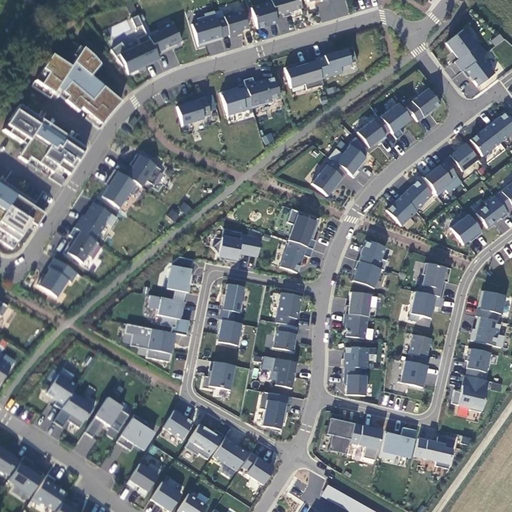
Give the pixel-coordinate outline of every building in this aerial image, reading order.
[(275,16),(282,14),(283,18),(291,15),(290,12),(302,9),(298,0),(270,0),(271,2),(275,16)] [(275,16),(271,2),(251,8),(257,29),(277,23),(275,16)] [(213,43),(222,40),(221,37),(216,19),(214,11),(203,15),(204,17),(196,19),(197,23),(191,25),(198,47),(208,44),(207,41),(212,40),(213,43)] [(216,19),(221,37),(228,35),(229,38),(237,35),(236,33),(248,30),(242,12),(216,19)] [(146,68),(159,62),(157,57),(148,38),(138,17),(131,20),(136,30),(142,27),(146,36),(137,40),(140,46),(127,52),(121,44),(111,52),(123,68),(124,67),(129,76),(139,71),(138,70),(145,66),(146,68)] [(148,38),(157,57),(177,48),(176,45),(181,43),(173,26),(148,38)] [(454,62),(462,72),(481,57),(485,54),(478,44),(475,46),(462,30),(445,44),(457,60),(454,62)] [(51,56),(33,83),(52,95),(56,89),(66,98),(63,102),(77,113),(80,109),(100,126),(108,115),(120,102),(90,77),(99,65),(93,57),(83,48),(69,69),(51,56)] [(352,48),(315,59),(315,61),(321,79),(341,73),(339,67),(356,62),(352,48)] [(481,57),(462,72),(467,79),(469,77),(477,87),(494,74),(481,57)] [(321,79),(315,61),(299,66),(299,64),(284,69),(290,89),(304,85),(306,91),(323,85),(321,79)] [(270,100),(279,98),(274,78),(260,82),(260,83),(254,85),(252,78),(243,81),(245,88),(251,108),(270,102),(270,100)] [(251,108),(245,88),(238,90),(237,88),(219,93),(226,116),(251,108)] [(411,103),(405,107),(417,122),(423,118),(424,119),(431,113),(430,112),(439,105),(427,89),(411,102),(411,103)] [(176,108),(181,126),(203,120),(202,117),(210,115),(209,111),(206,104),(205,98),(188,103),(188,104),(176,108)] [(206,104),(209,111),(216,109),(213,102),(206,104)] [(397,104),(379,118),(390,132),(396,140),(403,135),(398,129),(410,121),(397,104)] [(17,107),(1,133),(24,148),(16,160),(24,165),(27,160),(50,175),(54,168),(68,177),(85,151),(17,107)] [(487,127),(499,143),(511,133),(511,122),(504,113),(487,127)] [(384,136),(390,132),(379,118),(378,117),(372,122),(371,121),(356,133),(368,149),(377,142),(378,144),(385,139),(384,136)] [(129,124),(133,128),(139,121),(135,118),(129,124)] [(487,127),(469,140),(482,157),(499,143),(487,127)] [(265,145),(272,141),(269,134),(262,138),(265,145)] [(462,172),(478,160),(465,144),(449,156),(462,172)] [(359,166),(360,167),(366,160),(348,146),(341,155),(334,149),(328,158),(330,160),(347,173),(354,179),(359,173),(356,170),(359,166)] [(492,168),(509,155),(504,149),(488,162),(492,168)] [(114,170),(135,184),(141,188),(145,181),(152,185),(161,170),(137,154),(130,165),(133,167),(131,170),(119,163),(114,170)] [(335,188),(347,173),(330,160),(325,166),(324,165),(318,173),(319,173),(310,184),(326,197),(334,187),(335,188)] [(458,180),(445,162),(432,172),(430,170),(422,177),(436,196),(444,190),(447,194),(455,188),(452,184),(458,180)] [(135,184),(114,170),(109,178),(112,180),(108,187),(101,198),(119,209),(128,194),(132,196),(137,189),(133,187),(135,184)] [(469,185),(477,178),(473,173),(465,181),(469,185)] [(452,184),(455,188),(461,183),(458,180),(452,184)] [(401,196),(415,211),(431,196),(417,181),(401,196)] [(511,183),(494,197),(505,211),(511,206),(511,207),(511,183)] [(0,242),(11,250),(28,225),(34,229),(42,216),(0,187),(0,242)] [(464,204),(474,195),(470,190),(460,199),(464,204)] [(415,211),(401,196),(385,211),(400,227),(416,212),(415,211)] [(501,220),(508,215),(505,211),(494,197),(485,204),(486,205),(475,214),(486,228),(499,218),(501,220)] [(186,214),(192,208),(184,201),(178,208),(186,214)] [(79,220),(73,228),(94,241),(106,224),(111,227),(116,218),(93,203),(82,221),(79,220)] [(173,222),(179,216),(172,209),(166,215),(173,222)] [(305,248),(312,251),(315,242),(312,241),(319,221),(309,217),(308,221),(302,218),(304,215),(291,210),(286,223),(293,226),(287,241),(288,242),(305,248)] [(475,239),(481,234),(467,215),(449,228),(462,245),(468,241),(473,237),(475,239)] [(69,242),(62,253),(71,259),(72,257),(81,263),(86,255),(89,257),(98,244),(94,241),(73,228),(68,235),(72,238),(74,239),(71,244),(69,242)] [(243,254),(257,257),(261,239),(241,235),(242,233),(223,229),(220,239),(212,246),(218,253),(217,255),(224,257),(224,259),(236,262),(238,252),(243,253),(243,254)] [(358,262),(380,270),(383,271),(386,262),(381,259),(385,248),(365,241),(358,262)] [(309,259),(312,251),(288,242),(279,268),(296,274),(302,256),(309,259)] [(189,281),(193,260),(178,258),(171,264),(166,290),(186,294),(188,286),(187,285),(188,281),(189,281)] [(43,279),(41,277),(36,285),(55,298),(67,281),(70,283),(76,274),(53,259),(47,268),(49,269),(45,276),(43,279)] [(373,289),(380,270),(358,262),(357,261),(354,269),(356,270),(352,282),(373,289)] [(422,294),(441,298),(443,290),(440,289),(441,282),(447,283),(450,269),(424,263),(421,275),(424,276),(421,286),(424,286),(422,294)] [(220,310),(218,320),(233,323),(235,313),(240,314),(242,302),(240,302),(243,288),(226,285),(224,295),(222,295),(220,305),(222,305),(221,310),(220,310)] [(481,291),(475,317),(477,317),(495,321),(496,314),(500,315),(504,297),(481,291)] [(441,298),(422,294),(414,292),(407,320),(417,322),(418,316),(429,319),(432,306),(440,308),(442,299),(441,298)] [(281,293),(275,323),(277,324),(292,327),(294,319),(296,320),(301,297),(281,293)] [(345,306),(344,315),(366,318),(369,318),(370,309),(368,309),(370,295),(350,293),(348,306),(345,306)] [(175,334),(186,336),(188,321),(180,320),(179,320),(180,311),(182,311),(184,303),(149,296),(147,308),(157,310),(156,316),(162,317),(160,326),(171,328),(170,333),(175,334)] [(346,324),(345,337),(364,339),(366,318),(344,315),(343,323),(346,324)] [(495,321),(477,317),(474,330),(472,330),(469,341),(500,348),(503,337),(496,335),(499,322),(495,321)] [(233,323),(218,320),(216,328),(219,329),(216,342),(237,346),(241,324),(233,323)] [(292,327),(277,324),(275,331),(273,331),(269,347),(292,352),(296,335),(295,335),(296,328),(292,327)] [(174,335),(175,334),(170,333),(126,325),(124,334),(131,335),(129,346),(147,350),(145,358),(169,363),(174,335)] [(411,356),(410,363),(426,367),(428,359),(426,358),(430,339),(412,335),(407,355),(411,356)] [(343,368),(361,369),(366,369),(367,349),(344,347),(344,359),(341,359),(341,368),(343,368)] [(465,376),(483,380),(484,373),(486,374),(488,363),(487,363),(489,354),(467,349),(466,356),(467,356),(466,361),(467,362),(465,369),(466,369),(465,376)] [(296,363),(264,357),(261,370),(271,371),(269,380),(275,381),(274,386),(291,389),(296,363)] [(174,368),(184,369),(184,359),(174,359),(174,368)] [(0,383),(10,369),(0,362),(0,383)] [(234,366),(210,362),(208,371),(212,372),(211,378),(204,376),(202,388),(214,391),(214,388),(229,391),(234,366)] [(410,363),(404,362),(399,383),(421,388),(426,367),(410,363)] [(360,376),(361,369),(343,368),(342,384),(345,385),(344,395),(364,397),(365,377),(360,376)] [(49,411),(57,416),(71,394),(72,392),(65,388),(69,382),(58,375),(41,400),(52,407),(49,411)] [(459,392),(453,391),(450,404),(468,408),(468,410),(480,413),(488,382),(483,380),(465,376),(463,376),(459,391),(459,392)] [(489,390),(500,391),(501,384),(490,382),(489,390)] [(289,407),(291,398),(262,392),(259,409),(264,410),(261,427),(271,429),(270,431),(279,433),(281,423),(283,424),(287,407),(289,407)] [(57,416),(52,422),(62,429),(68,419),(72,421),(71,423),(79,428),(85,418),(87,419),(94,408),(71,394),(57,416)] [(107,398),(84,433),(92,438),(100,426),(103,423),(118,433),(129,416),(118,409),(119,406),(107,398)] [(181,415),(174,410),(162,429),(181,441),(192,423),(180,416),(181,415)] [(349,443),(353,424),(339,421),(340,416),(330,414),(325,435),(331,436),(328,451),(346,455),(349,443)] [(133,415),(116,443),(130,452),(133,447),(142,453),(154,434),(146,428),(148,425),(133,415)] [(212,434),(199,424),(184,448),(197,456),(198,454),(207,460),(223,436),(214,430),(212,434)] [(353,424),(349,443),(365,447),(362,458),(374,461),(381,431),(353,424)] [(395,434),(385,431),(379,458),(393,461),(394,455),(409,458),(415,430),(402,427),(400,439),(395,438),(395,434)] [(414,457),(435,460),(434,465),(451,468),(456,438),(437,435),(436,440),(417,437),(414,457)] [(247,454),(224,438),(212,457),(235,471),(247,454)] [(4,473),(10,477),(21,461),(6,452),(6,453),(0,449),(0,473),(3,475),(4,473)] [(264,462),(250,453),(241,468),(247,472),(245,475),(262,486),(273,469),(263,463),(264,462)] [(23,457),(21,461),(10,477),(7,481),(29,496),(43,475),(30,466),(33,463),(23,457)] [(139,464),(126,485),(132,489),(135,485),(139,488),(137,492),(144,496),(160,470),(149,464),(146,469),(139,464)] [(54,480),(47,475),(31,501),(38,506),(41,503),(54,511),(65,494),(51,485),(54,480)] [(161,483),(150,500),(168,511),(180,495),(161,483)] [(320,496),(348,511),(372,511),(327,485),(320,496)] [(188,494),(176,511),(202,511),(207,506),(188,494)] [(72,503),(65,499),(55,511),(78,511),(70,506),(72,503)]
